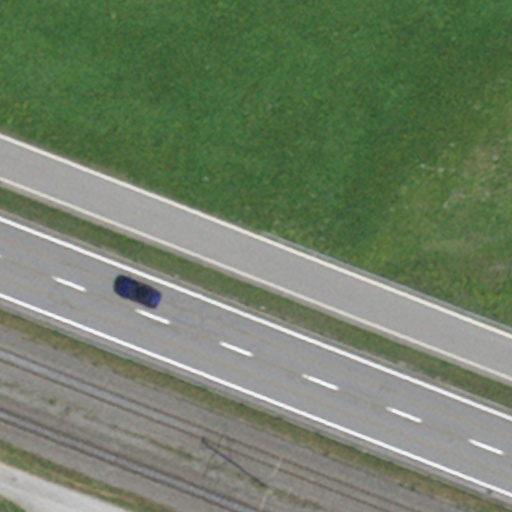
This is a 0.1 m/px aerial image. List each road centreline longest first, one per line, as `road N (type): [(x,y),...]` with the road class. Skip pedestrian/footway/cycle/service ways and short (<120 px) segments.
road 1 (unclassified): [(511,355),(0,155)]
road 2 (primary): [(511,445),(0,246)]
road 3 (track): [(511,354),(450,511)]
